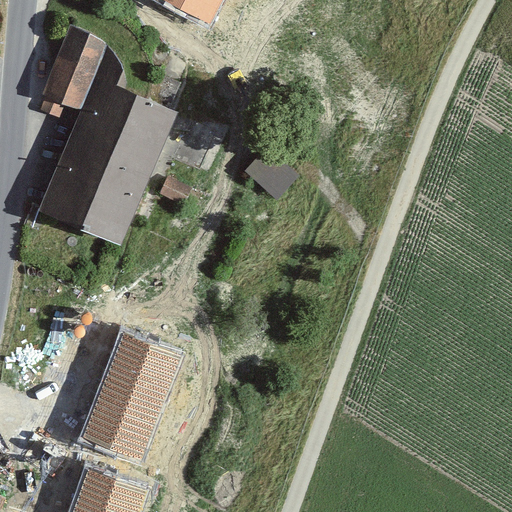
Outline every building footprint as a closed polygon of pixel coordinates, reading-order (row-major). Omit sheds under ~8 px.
[(223,0),(157,0),(208,27),(223,0)] [(115,37),(75,20),(47,87),(87,103),(101,70),(115,37)] [(184,103),(101,70),(87,103),(47,201),(130,235),(184,103)] [(243,166),(275,198),(302,171),(269,138),(243,166)] [(181,355),(123,333),(83,438),(141,460),(181,355)] [(139,511),(147,492),(89,469),(72,511),(139,511)]
